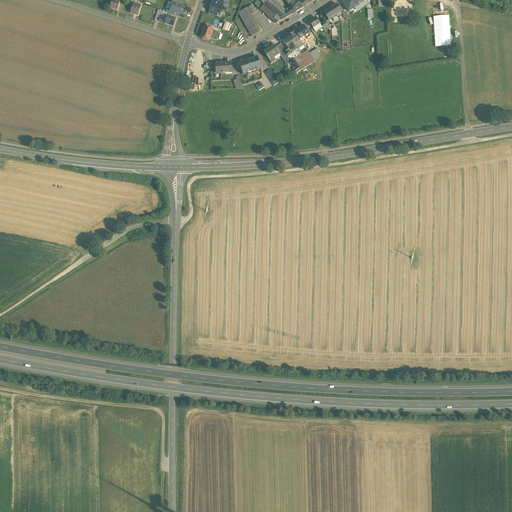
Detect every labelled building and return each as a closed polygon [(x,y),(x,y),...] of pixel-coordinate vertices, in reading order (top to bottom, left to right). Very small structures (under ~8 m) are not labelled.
[(115,1),(112,0),(110,8),(117,11),(120,3),(115,1)] [(264,5),(259,0),(258,0),(255,4),(260,9),(264,5)] [(259,0),(264,5),(270,10),(276,4),(279,0),(259,0)] [(292,8),(288,10),(292,14),(303,7),(296,0),(293,2),(291,0),(289,0),(287,2),(292,8)] [(349,12),(359,5),(355,0),(345,0),(342,2),(349,12)] [(218,3),(213,1),(210,11),(218,14),(220,14),(221,12),(223,13),(225,8),(223,7),(223,4),(218,3)] [(183,7),(172,3),(170,10),(175,12),(180,14),(183,7)] [(133,4),(132,6),(130,13),(138,15),(141,6),(133,4)] [(285,12),(276,4),(270,10),(281,20),(292,14),(288,10),(286,11),(285,12)] [(337,4),(331,8),(336,15),(336,16),(342,12),(337,4)] [(252,5),(247,8),(251,15),(256,12),(252,5)] [(270,10),(264,5),(260,9),(276,23),(281,20),(270,10)] [(259,33),(249,15),(251,15),(247,8),(238,12),(252,37),(259,33)] [(336,15),(331,8),(324,13),(329,20),(332,18),(336,15)] [(176,19),(167,16),(165,21),(164,23),(173,26),(176,19)] [(316,18),(309,22),(313,28),(320,24),(316,18)] [(330,28),(327,22),(321,26),(325,31),(330,28)] [(309,33),(304,25),(298,29),(298,28),(294,31),(299,39),(306,35),(308,38),(311,36),(309,33)] [(204,28),(204,27),(202,28),(201,30),(202,31),(202,32),(201,37),(209,40),(209,38),(212,30),(213,30),(204,27),(204,28)] [(219,32),(212,30),(209,38),(216,41),(219,32)] [(299,39),(294,31),(290,34),(295,41),(295,43),(294,44),(297,50),(299,52),(305,47),(300,39),(299,39)] [(290,34),(282,40),(286,45),(292,41),(293,43),(295,41),(290,34)] [(292,41),(286,45),(289,50),(291,53),(291,54),(297,50),(294,44),(293,43),(292,41)] [(281,43),(275,47),(280,54),(285,50),(281,43)] [(275,47),(274,45),(264,52),(266,55),(266,56),(267,56),(270,60),(280,54),(275,47)] [(291,53),(287,56),(287,59),(299,52),(297,50),(291,54),(291,53)] [(317,50),(310,54),(315,61),(318,59),(317,50)] [(301,55),(294,59),(300,68),(301,70),(314,62),(315,61),(310,54),(307,51),(301,55)] [(299,52),(287,59),(288,63),(289,63),(289,62),(294,59),(300,68),(294,59),(301,55),(299,52)] [(258,57),(239,63),(243,74),(261,68),(258,57)] [(300,68),(294,59),(289,62),(289,63),(296,74),(301,70),(300,68)] [(215,64),(216,69),(218,69),(218,74),(232,72),(231,62),(215,64)] [(278,83),(270,69),(265,73),(274,86),(278,83)] [(239,76),(235,77),(236,80),(233,81),(236,89),(243,88),(239,76)] [(261,82),(256,86),(259,91),(264,87),(261,82)]
